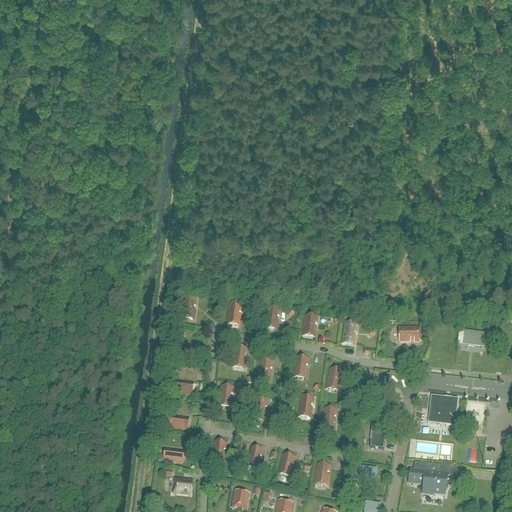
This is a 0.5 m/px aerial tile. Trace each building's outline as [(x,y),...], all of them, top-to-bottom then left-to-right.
[(194,308),(195,302),(182,300),(180,320),(193,321),(194,311),(192,311),(193,308),(194,308)] [(241,313),(241,308),(229,306),(227,325),(239,327),(240,317),(239,316),(239,313),(241,313)] [(278,318),(279,312),(266,310),(264,330),(276,331),(278,321),(276,321),(276,318),(278,318)] [(316,325),(317,319),(305,318),(302,337),(315,339),(316,328),(314,328),(315,325),(316,325)] [(355,333),(355,327),(343,326),(341,345),(353,346),(354,336),(353,336),(353,333),(355,333)] [(419,344),(419,329),(399,329),(399,344),(410,344),(410,342),(413,342),(413,344),(419,344)] [(463,347),(482,349),(483,336),(465,333),(463,347)] [(186,349),(183,349),(183,347),(177,347),(176,359),(195,361),(196,349),(186,348),(186,349)] [(246,357),(247,351),(235,349),(232,368),(245,370),(246,360),(244,360),(245,356),(246,357)] [(307,367),(308,361),(296,359),(293,378),(306,380),(307,370),(305,370),(306,366),(307,367)] [(272,370),(272,364),(260,363),(258,382),(270,383),(271,373),(270,373),(270,370),(272,370)] [(341,379),(342,373),(329,371),(326,390),(338,392),(340,382),(339,382),(339,378),(341,379)] [(182,385),(179,384),(179,383),(173,382),(171,395),(190,397),(192,384),(182,383),(182,385)] [(233,396),(233,390),(221,388),(218,407),(231,409),(232,399),(231,399),(231,395),(233,396)] [(455,426),(458,401),(431,398),(428,423),(455,426)] [(313,406),(313,400),(301,399),(298,418),(311,419),(312,409),(310,409),(311,406),(313,406)] [(267,408),(267,403),(255,401),(252,420),(265,422),(266,412),(265,411),(265,408),(267,408)] [(471,407),(470,417),(476,417),(475,426),(488,427),(489,408),(471,407)] [(336,418),(336,412),(324,410),(322,429),(334,431),(335,421),(334,421),(334,418),(336,418)] [(178,420),(175,419),(175,418),(169,417),(168,429),(187,432),(188,419),(178,418),(178,420)] [(383,451),(385,432),(372,430),(370,449),(383,451)] [(225,451),(226,445),(214,443),(211,462),(223,464),(225,454),(223,454),(224,451),(225,451)] [(261,458),(262,452),(250,449),(246,468),(259,471),(261,461),(259,460),(260,457),(261,458)] [(174,453),(171,452),(171,450),(165,450),(164,462),(183,465),(184,452),(174,451),(174,453)] [(293,465),(295,459),(282,456),(278,475),(290,478),(293,468),(291,468),(292,464),(293,465)] [(329,473),(329,467),(317,466),(315,485),(327,486),(328,476),(327,476),(327,473),(329,473)] [(356,469),(354,482),(374,484),(375,471),(356,469)] [(445,498),(447,477),(440,476),(410,473),(409,485),(423,487),(422,497),(434,498),(434,497),(445,498)] [(191,497),(192,482),(175,481),(175,484),(177,484),(176,492),(174,491),(174,495),(191,497)] [(246,511),(249,495),(234,493),(231,509),(235,510),(235,508),(242,510),(242,511),(246,511)] [(291,511),(293,505),(278,503),(276,511),(291,511)]
